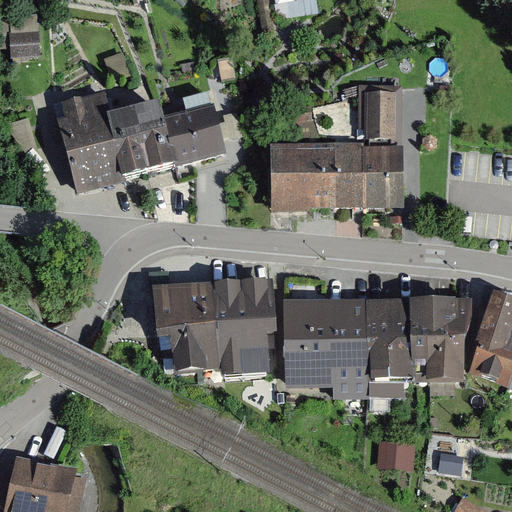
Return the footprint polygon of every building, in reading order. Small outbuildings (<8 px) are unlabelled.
[(319,0),(277,0),(279,18),(320,15),(319,0)] [(11,24),(13,57),(42,56),(41,22),(11,24)] [(405,95),(364,96),(365,134),(406,133),(405,95)] [(214,100),(58,126),(68,190),(224,164),(214,100)] [(406,147),(273,149),(275,219),(407,217),(406,147)] [(273,335),(270,289),(157,297),(160,342),(178,341),(180,375),(269,369),(267,335),(273,335)] [(511,303),(498,299),(471,374),(511,388),(511,303)] [(472,307),(287,309),(289,385),(334,384),(335,399),(405,398),(406,383),(461,381),(461,340),(465,340),(471,321),(472,307)] [(382,469),(416,470),(417,444),(383,443),(382,469)] [(74,511),(82,479),(19,465),(9,511),(74,511)] [(493,511),(464,498),(456,511),(493,511)]
